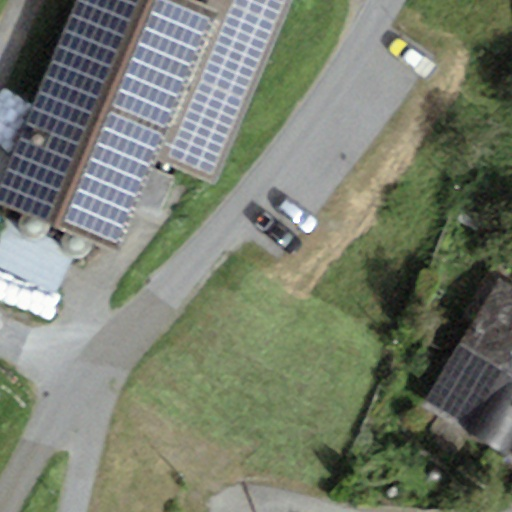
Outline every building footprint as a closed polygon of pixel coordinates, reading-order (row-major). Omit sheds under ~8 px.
[(204,0),(201,9),(177,0),(78,0),(0,188),(0,196),(119,245),(154,161),(217,187),(294,0),(204,0)] [(177,0),(201,9),(204,0),(177,0)] [(18,223),(19,231),(23,238),(30,241),(38,240),(45,235),(47,227),(45,220),(41,215),(34,212),(28,213),(22,217),(18,223)] [(1,229),(0,233),(0,268),(54,293),(70,264),(1,229)] [(61,242),(62,250),(66,257),(73,260),(81,259),(88,254),(90,246),(88,239),(84,234),(77,232),(70,232),(65,236),(61,242)] [(511,290),(497,282),(424,405),(511,457),(511,290)]
